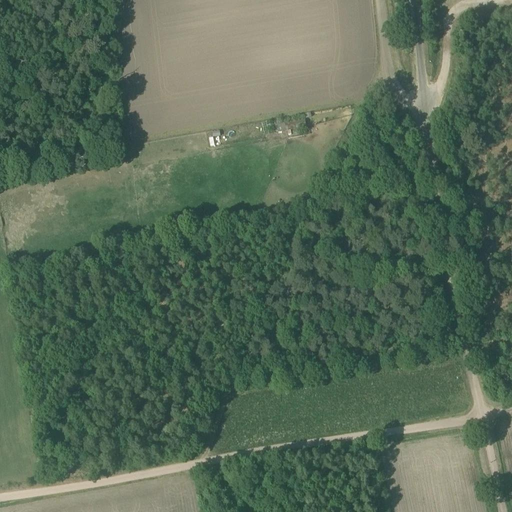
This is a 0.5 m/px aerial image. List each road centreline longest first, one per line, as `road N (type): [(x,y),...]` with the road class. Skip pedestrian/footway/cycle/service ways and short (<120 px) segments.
road 1 (track): [(482,419),(0,500)]
road 2 (track): [(424,108),(482,419)]
road 3 (track): [(378,0),(385,78),(424,108)]
